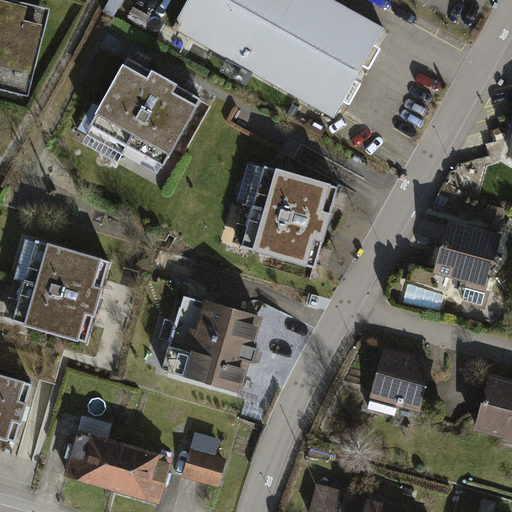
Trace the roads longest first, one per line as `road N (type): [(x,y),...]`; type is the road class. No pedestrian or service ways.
road 1 (residential): [(345,307),(511,9)]
road 2 (residential): [(253,511),(293,405),(345,307)]
road 3 (residential): [(345,307),(511,353)]
